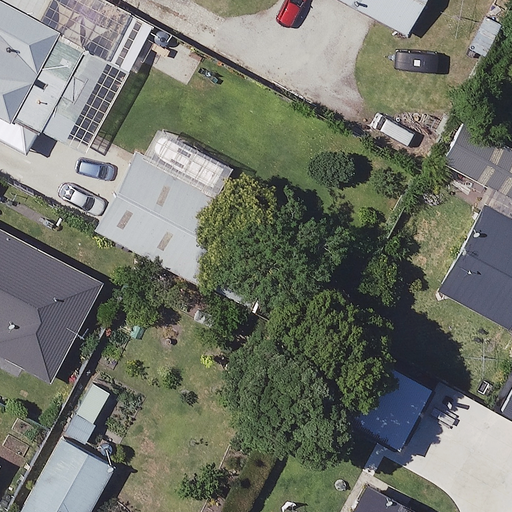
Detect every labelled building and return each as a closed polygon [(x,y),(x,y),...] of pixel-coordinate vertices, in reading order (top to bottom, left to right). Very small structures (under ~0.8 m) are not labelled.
[(130,64),(103,50),(35,15),(43,0),(0,0),(0,106),(36,126),(47,104),(96,129),(130,64)] [(421,0),(346,0),(406,31),(421,0)] [(204,105),(170,89),(156,117),(189,134),(204,105)] [(511,143),(460,117),(439,157),(511,194),(511,143)] [(126,157),(52,118),(18,183),(207,282),(247,205),(132,145),(126,157)] [(511,311),(511,213),(482,199),(438,287),(507,322),(511,311)] [(97,278),(0,231),(0,351),(51,376),(97,278)] [(107,387),(89,380),(70,429),(88,436),(107,387)] [(462,457),(394,420),(375,455),(444,492),(462,457)] [(85,511),(111,460),(62,436),(24,511),(85,511)] [(424,511),(363,480),(346,511),(424,511)]
